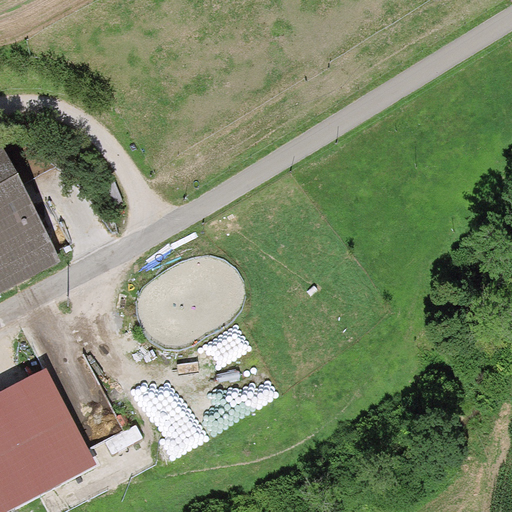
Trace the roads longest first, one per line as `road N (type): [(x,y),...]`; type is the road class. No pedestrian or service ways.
road 1 (unclassified): [(0,316),(511,15)]
road 2 (unknown): [(144,237),(128,174),(97,128),(29,101),(0,109)]
